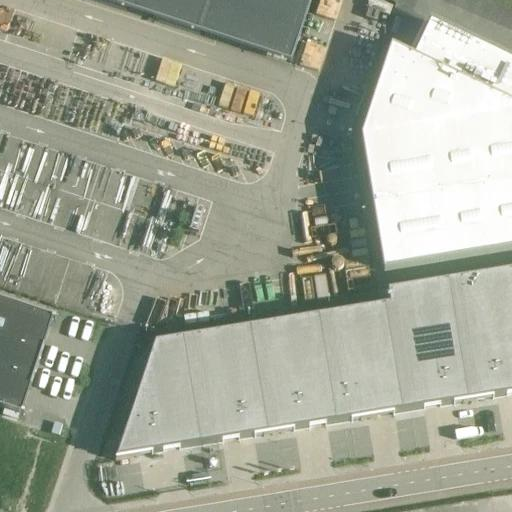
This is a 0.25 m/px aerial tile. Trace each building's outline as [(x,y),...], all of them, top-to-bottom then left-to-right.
[(210,0),(89,0),(199,36),(210,0)] [(291,66),(312,0),(210,0),(199,36),(291,66)] [(511,252),(511,63),(473,45),(428,23),(427,25),(430,26),(426,34),(425,34),(418,49),(419,49),(414,59),(391,49),(361,140),(383,274),(511,252)] [(511,272),(452,283),(472,405),(492,401),(511,397),(511,272)] [(452,283),(387,294),(389,308),(407,415),(425,412),(449,408),(472,405),(452,283)] [(0,355),(37,368),(52,322),(54,323),(55,320),(0,302),(0,355)] [(384,308),(322,318),(340,426),(360,423),(382,419),(407,415),(389,308),(384,308)] [(322,318),(255,329),(273,437),(299,433),(319,429),(340,426),(322,318)] [(255,329),(188,340),(206,448),(224,445),(253,440),(273,437),(255,329)] [(154,345),(115,463),(140,459),(168,454),(206,448),(188,340),(154,345)] [(0,355),(0,409),(23,417),(24,415),(22,414),(37,368),(0,355)]
